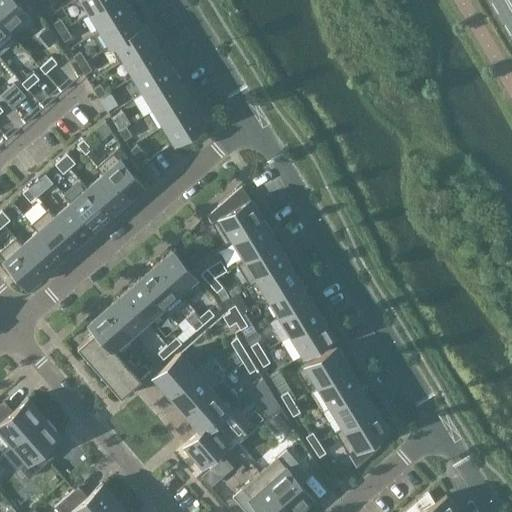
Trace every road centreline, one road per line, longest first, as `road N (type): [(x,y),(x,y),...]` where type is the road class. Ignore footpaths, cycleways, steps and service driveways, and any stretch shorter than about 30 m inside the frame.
road 1 (residential): [(440,427),(250,119)]
road 2 (residential): [(250,119),(25,318)]
road 3 (residential): [(11,331),(168,511)]
road 4 (residential): [(250,119),(179,0)]
road 5 (residential): [(344,511),(440,427)]
